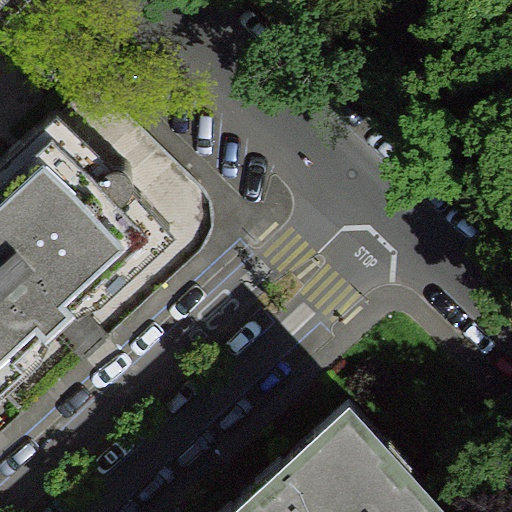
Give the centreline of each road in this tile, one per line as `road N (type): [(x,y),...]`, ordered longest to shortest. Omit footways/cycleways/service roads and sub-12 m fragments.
road 1 (residential): [(360,180),(0,510)]
road 2 (residential): [(94,511),(411,230)]
road 3 (tertiary): [(174,0),(360,180)]
road 4 (tertiary): [(411,230),(511,325)]
